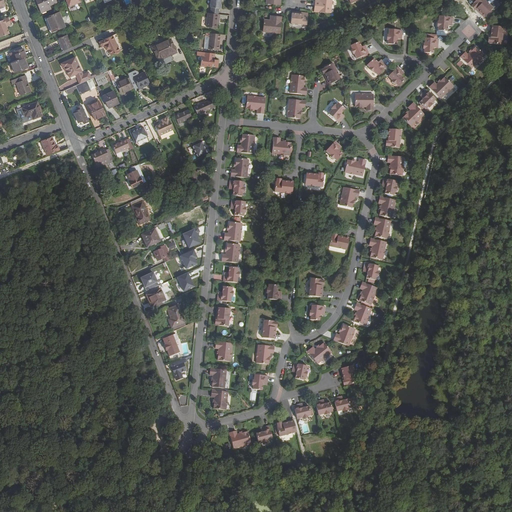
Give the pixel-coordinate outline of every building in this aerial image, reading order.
[(48,0),(40,0),(35,2),(38,10),(43,8),(45,11),(49,10),(47,6),(51,5),(48,0)] [(64,0),(68,8),(80,4),(78,0),(64,0)] [(218,14),(219,8),(220,8),(221,1),(220,0),(210,0),(209,7),(210,7),(209,13),(218,14)] [(319,3),(313,2),(312,12),(329,14),(330,0),(319,0),(319,1),(319,3)] [(485,0),(476,0),(473,4),(473,5),(472,6),(475,8),(476,8),(477,8),(478,8),(479,9),(478,10),(485,17),(493,8),(485,0)] [(59,13),(45,19),(51,33),(64,28),(59,13)] [(209,13),(207,13),(206,26),(218,28),(219,21),(217,21),(218,14),(209,13)] [(300,15),(290,14),(289,24),(305,26),(306,15),(301,14),(300,15)] [(453,16),(441,15),(439,30),(448,31),(449,25),(450,25),(450,23),(453,23),(453,16)] [(270,21),(268,21),(262,20),(261,32),(279,34),(280,17),(271,16),(270,21)] [(11,24),(8,18),(0,20),(0,34),(1,37),(9,33),(7,27),(6,25),(7,25),(11,24)] [(502,25),(490,25),(489,34),(491,35),(491,37),(489,36),(489,38),(488,40),(489,40),(489,41),(489,43),(502,43),(502,25)] [(398,29),(389,29),(389,44),(398,45),(398,35),(399,35),(399,33),(402,33),(402,30),(398,29)] [(219,35),(210,34),(208,50),(218,51),(219,35)] [(61,40),(67,38),(67,36),(58,39),(63,52),(71,48),(71,47),(66,49),(64,46),(63,46),(61,40)] [(119,53),(112,37),(99,43),(101,48),(102,48),(104,47),(106,51),(107,50),(110,57),(114,55),(116,55),(118,55),(119,53)] [(71,47),(67,38),(61,40),(63,46),(64,46),(66,49),(71,47)] [(439,39),(426,38),(425,53),(434,53),(434,47),(435,47),(436,45),(438,45),(439,39)] [(153,48),(155,54),(157,59),(162,58),(163,59),(177,53),(170,40),(153,48)] [(359,41),(351,44),(358,58),(370,53),(367,47),(364,48),(363,46),(362,46),(359,41)] [(468,51),(462,56),(474,67),(487,55),(478,46),(475,49),(472,51),(470,53),(468,51)] [(24,60),(26,59),(23,50),(9,56),(12,64),(24,60)] [(214,54),(204,53),(203,57),(200,57),(199,67),(205,68),(205,67),(216,68),(218,66),(218,61),(214,60),(215,63),(209,66),(207,58),(213,56),(213,58),(214,54)] [(213,60),(213,58),(213,56),(207,58),(209,66),(215,63),(214,60),(213,60)] [(60,65),(62,69),(62,68),(64,68),(65,72),(67,78),(78,74),(76,71),(79,70),(75,59),(60,65)] [(378,63),(374,59),(368,65),(377,75),(388,66),(383,61),(381,63),(379,61),(378,63)] [(24,60),(12,64),(11,65),(15,75),(27,70),(24,60)] [(332,63),(321,68),(322,69),(321,70),(323,73),(324,74),(325,73),(326,75),(325,75),(329,84),(340,79),(332,63)] [(399,67),(389,76),(399,86),(406,80),(402,76),(403,75),(401,73),(403,71),(399,67)] [(108,72),(112,81),(115,80),(116,83),(119,81),(117,76),(114,78),(110,71),(108,72)] [(144,85),(145,87),(150,85),(144,73),(139,75),(138,72),(135,71),(128,74),(129,78),(135,89),(139,87),(144,85)] [(76,79),(79,85),(86,82),(91,80),(88,73),(81,76),(76,79)] [(304,76),(292,74),(290,93),(305,95),(306,87),(303,87),(303,84),(303,80),(304,76)] [(18,83),(16,84),(20,97),(30,93),(27,85),(26,85),(25,81),(27,80),(25,76),(16,80),(18,83)] [(105,76),(95,80),(98,86),(107,82),(105,76)] [(430,88),(441,98),(454,86),(446,77),(442,81),(440,83),(438,85),(435,83),(430,88)] [(133,89),(135,89),(129,78),(127,79),(126,78),(119,81),(116,83),(121,94),(131,89),(131,88),(132,88),(133,89)] [(90,91),(86,82),(79,85),(75,87),(77,90),(79,96),(90,91)] [(77,90),(75,87),(64,91),(66,95),(77,90)] [(423,98),(424,100),(420,104),(426,110),(437,100),(427,90),(422,95),(424,97),(423,98)] [(373,92),(355,91),(354,103),(359,103),(363,104),(366,104),(366,107),(373,108),(373,92)] [(113,92),(102,97),(108,108),(118,104),(113,92)] [(266,98),(248,97),(247,109),(252,109),(255,110),(258,110),(258,114),(265,115),(266,98)] [(305,101),(289,99),(287,119),(299,120),(300,115),(300,111),(300,108),(304,108),(305,101)] [(200,106),(194,109),(197,117),(211,111),(210,109),(214,108),(211,101),(204,104),(204,103),(199,105),(200,106)] [(104,115),(98,102),(88,107),(94,120),(104,115)] [(37,103),(22,109),(25,119),(31,116),(33,121),(43,117),(37,103)] [(332,110),(329,115),(339,123),(343,118),(341,116),(342,114),(341,113),(345,109),(338,103),(335,106),(334,106),(332,108),(332,110)] [(424,114),(414,103),(408,108),(411,111),(408,113),(406,115),(402,119),(411,127),(424,114)] [(80,106),(76,108),(77,111),(73,113),(78,123),(82,122),(83,125),(88,123),(80,106)] [(178,114),(174,116),(178,125),(191,119),(188,112),(179,116),(178,114)] [(162,125),(154,128),(158,138),(172,132),(168,123),(166,120),(161,122),(162,125)] [(131,133),(143,126),(141,122),(129,128),(131,133)] [(142,129),(129,135),(133,144),(147,138),(142,129)] [(401,131),(388,130),(388,141),(390,141),(389,143),(388,143),(388,144),(387,144),(387,147),(388,148),(400,149),(401,131)] [(241,147),(238,146),(237,153),(252,155),(254,136),(242,135),(242,140),(242,143),(241,147)] [(205,150),(202,142),(200,138),(190,142),(198,159),(209,154),(207,149),(205,150)] [(279,139),(272,138),(271,154),(289,156),(290,143),(285,143),(282,143),(279,142),(279,139)] [(51,139),(41,143),(46,156),(58,151),(56,146),(54,146),(51,139)] [(132,150),(128,140),(122,143),(122,142),(117,144),(118,145),(112,147),(115,155),(129,149),(129,151),(132,150)] [(335,142),(326,152),(337,162),(343,155),(339,151),(340,150),(338,149),(340,146),(335,142)] [(107,164),(107,163),(113,161),(108,151),(105,152),(105,151),(102,152),(101,151),(96,153),(97,154),(91,157),(97,169),(107,164)] [(404,177),(405,158),(389,157),(389,164),(393,165),(393,168),(392,171),(392,176),(404,177)] [(232,170),(231,178),(247,179),(249,160),(237,159),(236,164),(236,167),(236,170),(232,170)] [(353,162),(348,161),(345,173),(364,177),(367,161),(360,159),(359,163),(356,163),(353,162)] [(137,171),(125,177),(128,184),(127,185),(129,190),(143,184),(137,171)] [(194,171),(188,174),(190,180),(191,180),(194,186),(200,184),(194,171)] [(316,174),(306,173),(304,185),(322,188),(323,176),(322,175),(322,174),(319,174),(319,175),(318,175),(317,176),(316,176),(316,174)] [(398,182),(385,179),(383,186),(386,186),(386,189),(387,189),(386,194),(395,196),(398,182)] [(276,181),(275,181),(273,193),(291,195),(292,183),(283,182),(283,183),(281,183),(281,182),(280,181),(276,180),(276,181)] [(244,183),(231,181),(230,188),(233,188),(233,191),(234,191),(234,197),(242,197),(244,183)] [(361,192),(346,188),(342,206),(353,209),(354,204),(355,201),(356,198),(360,199),(361,192)] [(392,219),(396,201),(380,197),(378,205),(382,206),(381,209),(380,212),(379,216),(392,219)] [(142,199),(130,204),(137,219),(135,219),(138,226),(150,220),(142,202),(143,202),(142,199)] [(243,219),(245,204),(231,203),(231,210),(234,210),(233,212),(235,212),(234,218),(243,219)] [(189,212),(178,217),(180,222),(200,213),(201,206),(189,212)] [(387,240),(391,222),(375,219),(374,226),(377,227),(377,230),(375,238),(387,240)] [(166,222),(173,239),(176,238),(168,221),(166,222)] [(225,234),(224,242),(240,244),(242,225),(230,224),(229,228),(229,231),(229,235),(225,234)] [(147,248),(158,243),(153,231),(142,236),(147,248)] [(334,235),(333,235),(330,247),(347,252),(350,239),(341,237),(341,238),(339,238),(339,236),(338,236),(338,235),(335,234),(334,235)] [(382,260),(386,243),(371,239),(369,246),(373,247),(372,250),(371,253),(370,258),(382,260)] [(222,263),(238,265),(240,246),(227,245),(227,250),(227,253),(227,256),(223,256),(222,263)] [(169,259),(165,246),(160,248),(161,250),(154,252),(157,261),(163,259),(165,263),(178,257),(177,255),(169,259)] [(378,267),(365,264),(363,270),(366,271),(366,273),(367,274),(366,279),(375,281),(378,267)] [(202,266),(177,276),(183,291),(194,287),(191,279),(201,275),(200,271),(204,270),(202,266)] [(224,283),(237,284),(239,269),(230,268),(229,274),(227,274),(227,276),(224,276),(224,283)] [(323,281),(311,279),(309,297),(321,298),(322,289),(321,289),(321,287),(322,287),(322,286),(323,286),(324,283),(323,283),(323,281)] [(377,289),(362,283),(359,289),(363,291),(362,294),(361,297),(359,301),(370,306),(377,289)] [(278,288),(269,287),(267,302),(280,303),(281,297),(278,297),(278,294),(277,294),(278,288)] [(218,295),(217,303),(231,304),(232,289),(223,288),(223,293),(221,293),(221,295),(218,295)] [(159,290),(147,296),(150,303),(149,303),(151,308),(164,301),(159,290)] [(365,327),(372,310),(357,304),(354,311),(358,312),(355,318),(353,322),(365,327)] [(178,306),(168,311),(171,320),(168,321),(171,328),(184,323),(178,306)] [(324,307),(310,306),(309,320),(318,321),(319,315),(320,315),(320,313),(323,313),(324,307)] [(216,318),(216,320),(215,319),(215,324),(216,324),(216,325),(228,326),(230,309),(218,307),(217,316),(218,317),(218,318),(216,318)] [(275,324),(263,322),(261,340),(273,342),(274,333),(272,333),(273,331),(275,331),(275,330),(276,330),(276,326),(275,325),(275,324)] [(336,335),(333,342),(348,348),(351,340),(353,335),(355,331),(343,326),(342,331),(340,334),(339,337),(336,335)] [(171,336),(161,341),(168,358),(178,353),(171,336)] [(313,348),(307,353),(317,365),(332,353),(325,343),(320,347),(317,349),(315,351),(313,348)] [(231,346),(215,344),(215,351),(218,351),(218,354),(217,357),(216,363),(229,365),(231,346)] [(274,349),(258,347),(256,366),(269,367),(269,362),(270,359),(270,356),(274,356),(274,349)] [(183,360),(170,365),(177,381),(183,379),(180,374),(185,372),(182,365),(184,363),(183,360)] [(296,366),(294,366),(293,373),(296,373),(295,376),(297,376),(296,381),(305,383),(308,369),(296,367),(296,366)] [(351,368),(340,371),(342,381),(343,381),(344,383),(342,383),(343,384),(342,384),(343,388),(344,389),(355,385),(351,368)] [(224,392),(226,373),(210,371),(209,379),(213,379),(213,382),(212,386),(212,391),(224,392)] [(267,379),(254,378),(252,393),(261,394),(262,388),(263,388),(263,386),(266,386),(267,379)] [(226,414),(228,395),(212,393),(211,400),(214,401),(214,404),(214,407),(213,412),(226,414)] [(339,400),(333,402),(336,415),(350,411),(348,402),(343,404),(342,402),(340,403),(339,400)] [(321,404),(314,406),(318,418),(332,414),(330,406),(324,408),(324,406),(322,407),(321,404)] [(300,408),(293,410),(297,423),(302,421),(304,422),(307,421),(308,419),(311,418),(310,413),(309,410),(304,411),(303,410),(301,411),(300,408)] [(281,427),(280,427),(279,426),(276,427),(276,429),(275,429),(278,441),(296,436),(293,424),(283,427),(283,428),(281,428),(281,427)] [(261,436),(255,437),(258,446),(272,442),(268,430),(263,431),(263,434),(261,435),(261,436)] [(235,435),(228,437),(232,452),(251,447),(247,435),(236,439),(235,435)]
